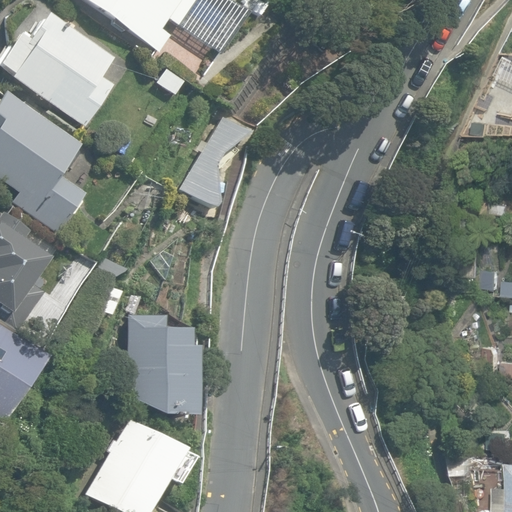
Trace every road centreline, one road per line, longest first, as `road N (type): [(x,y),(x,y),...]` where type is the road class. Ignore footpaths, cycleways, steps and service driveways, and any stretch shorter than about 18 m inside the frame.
road 1 (residential): [(366,123),(282,168),(261,209),(225,511)]
road 2 (tertiary): [(380,511),(319,359),(310,310),(314,262),(366,123)]
road 3 (tertiary): [(366,123),(423,61),(456,0)]
